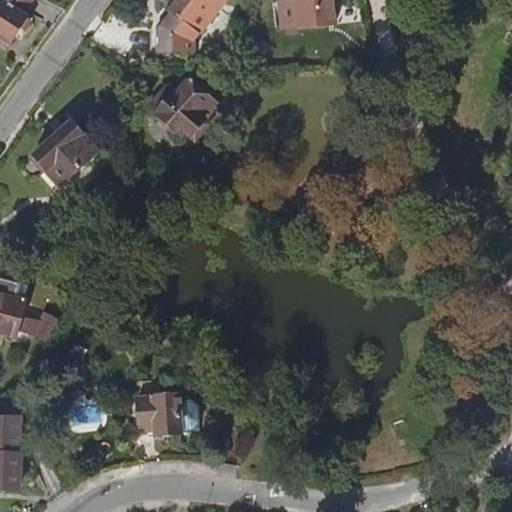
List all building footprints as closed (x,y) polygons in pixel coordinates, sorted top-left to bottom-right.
[(22,14),(32,0),(0,0),(0,36),(6,40),(10,39),(25,17),(22,14)] [(220,20),(235,0),(178,0),(170,12),(198,33),(213,14),(220,20)] [(202,125),(217,106),(187,82),(174,98),(165,89),(151,104),(161,113),(157,117),(183,139),(188,133),(193,137),(196,138),(199,138),(202,135),(204,132),(205,132),(205,131),(205,129),(206,128),(202,125)] [(98,152),(72,122),(35,155),(54,175),(59,172),(66,180),(98,152)] [(24,316),(28,303),(18,300),(3,296),(0,294),(0,335),(17,339),(19,331),(24,316)] [(46,340),(63,308),(51,302),(34,335),(46,340)] [(34,335),(42,319),(24,316),(19,331),(34,334),(34,335)] [(182,433),(179,395),(137,397),(140,428),(152,427),(153,435),(182,433)] [(0,490),(19,492),(21,456),(0,454),(0,490)]
